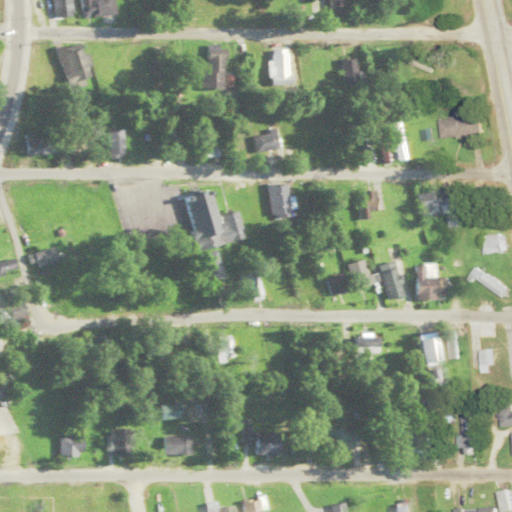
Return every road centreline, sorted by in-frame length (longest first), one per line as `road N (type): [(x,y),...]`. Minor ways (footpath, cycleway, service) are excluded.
road 1 (residential): [(511,472),(0,471)]
road 2 (residential): [(511,170),(0,170)]
road 3 (tertiary): [(495,28),(0,27)]
road 4 (residential): [(511,312),(207,310),(38,323)]
road 5 (residential): [(38,323),(0,195)]
road 6 (primary): [(511,120),(488,0)]
